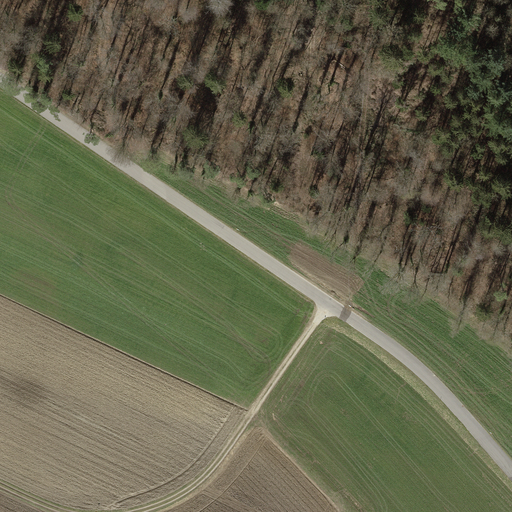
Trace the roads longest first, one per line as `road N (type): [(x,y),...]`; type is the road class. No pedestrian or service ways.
road 1 (unclassified): [(511,468),(425,374),(0,81)]
road 2 (track): [(149,511),(209,477),(329,303)]
